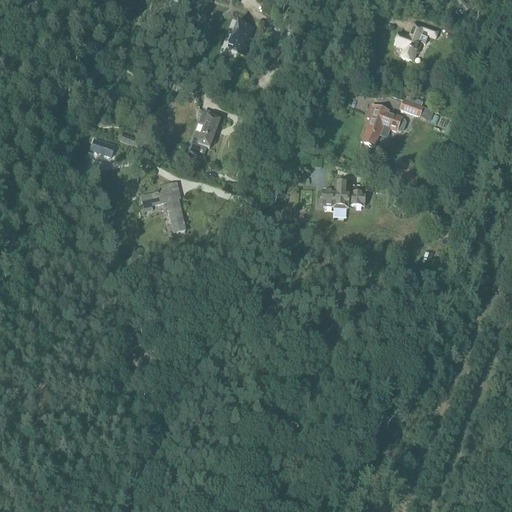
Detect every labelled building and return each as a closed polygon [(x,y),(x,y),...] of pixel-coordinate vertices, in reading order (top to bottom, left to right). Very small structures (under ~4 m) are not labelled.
[(239,24),(229,50),(244,55),(254,29),(239,24)] [(395,47),(404,50),(401,59),(414,64),(419,47),(423,49),(426,38),(436,41),(438,34),(416,26),(411,39),(399,34),(395,47)] [(407,97),(405,103),(421,109),(423,103),(407,97)] [(420,119),(423,110),(421,109),(405,103),(403,102),(399,112),(420,119)] [(367,120),(370,120),(361,143),(375,149),(379,138),(380,138),(383,130),(397,134),(402,119),(389,113),(372,107),(367,120)] [(207,118),(203,131),(200,137),(196,135),(189,153),(202,158),(205,150),(204,150),(204,148),(209,150),(220,123),(207,118)] [(124,137),(121,145),(137,150),(139,143),(124,137)] [(92,151),(100,154),(99,158),(108,161),(113,148),(87,139),(82,151),(90,154),(92,151)] [(94,170),(90,179),(101,183),(105,174),(94,170)] [(398,171),(394,181),(408,186),(416,188),(418,180),(411,178),(412,175),(398,171)] [(364,193),(353,193),(353,195),(351,195),(351,184),(334,184),(334,191),(324,191),(323,209),(350,210),(351,208),(353,208),(353,207),(363,207),(363,206),(367,206),(367,196),(364,196),(364,193)] [(153,213),(152,209),(166,206),(174,235),(185,232),(178,201),(180,200),(177,185),(160,189),(161,194),(140,199),(144,214),(153,213)]
